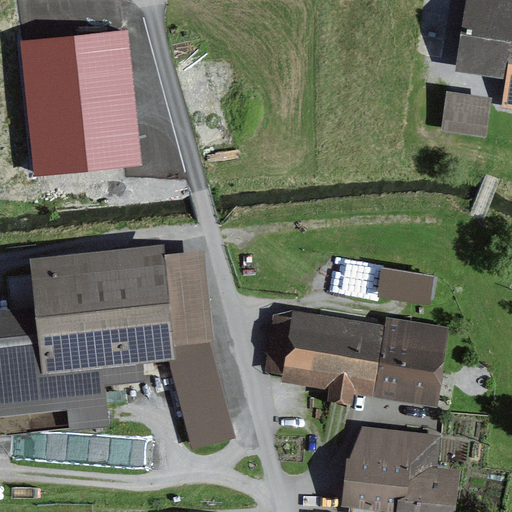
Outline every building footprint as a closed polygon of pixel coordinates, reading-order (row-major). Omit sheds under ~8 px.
[(511,0),(466,0),(456,70),(506,77),(503,100),(511,101),(511,0)] [(135,157),(156,160),(162,115),(140,112),(141,110),(133,109),(134,102),(98,98),(99,92),(40,84),(31,146),(35,146),(33,165),(116,176),(118,161),(134,163),(135,157)] [(487,131),(493,92),(448,86),(443,125),(487,131)] [(198,253),(156,258),(155,249),(16,266),(22,312),(0,314),(0,421),(62,414),(65,435),(105,430),(100,391),(138,386),(136,371),(165,367),(170,367),(168,351),(205,346),(209,346),(198,253)] [(425,311),(430,279),(380,271),(375,303),(425,311)] [(433,410),(446,329),(383,319),(381,329),(289,314),(288,320),(271,317),(262,375),(278,377),(277,385),(325,393),(323,404),(349,409),(351,397),(433,410)] [(187,454),(231,443),(205,346),(168,351),(170,367),(165,367),(187,454)] [(429,461),(431,443),(364,435),(355,458),(408,464),(408,459),(429,461)] [(352,500),(404,506),(407,475),(408,464),(355,458),(352,500)] [(445,511),(449,479),(407,475),(404,506),(403,511),(445,511)]
